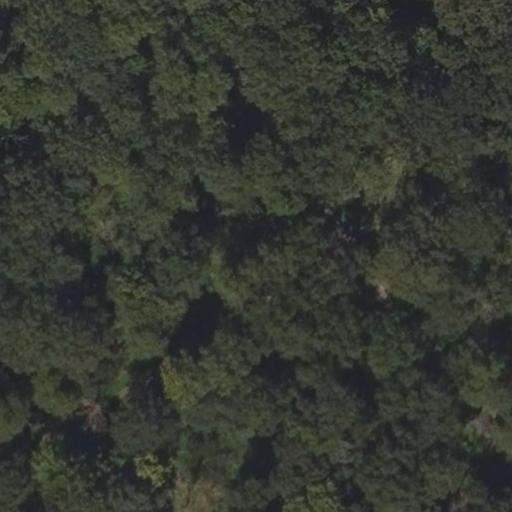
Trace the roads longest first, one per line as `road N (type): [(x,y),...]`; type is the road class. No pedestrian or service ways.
road 1 (track): [(511,460),(173,0)]
road 2 (track): [(321,204),(0,480)]
